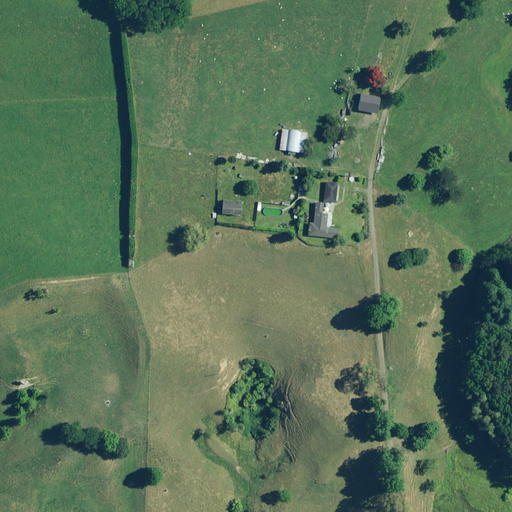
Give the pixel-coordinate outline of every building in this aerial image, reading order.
[(383,98),(362,94),(359,108),(380,112),(383,98)] [(280,150),(288,151),(287,155),(295,156),(296,152),(305,154),(308,133),(283,130),(280,150)] [(335,186),(324,185),(323,202),(334,203),(335,186)] [(242,202),(224,201),(223,215),(241,216),(242,202)] [(325,204),(316,203),(314,224),(310,224),(308,236),(337,239),(338,228),(331,228),(333,214),(324,213),(325,204)]
